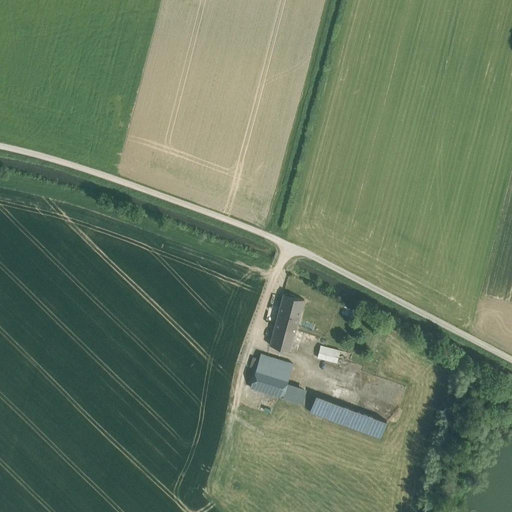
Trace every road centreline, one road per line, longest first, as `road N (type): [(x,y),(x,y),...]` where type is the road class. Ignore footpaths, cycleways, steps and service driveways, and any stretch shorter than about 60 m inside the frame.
road 1 (track): [(290,244),(0,147)]
road 2 (track): [(511,360),(290,244)]
